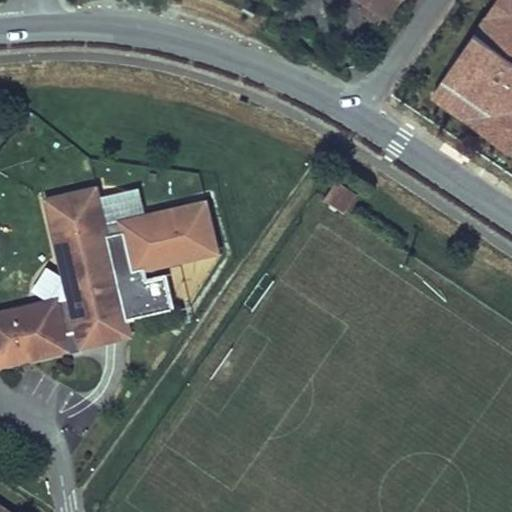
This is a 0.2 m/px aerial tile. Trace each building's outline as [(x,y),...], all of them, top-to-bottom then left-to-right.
[(381,20),(386,12),(368,0),(360,0),(357,4),(381,20)] [(368,0),(386,12),(393,0),(368,0)] [(511,0),(458,0),(392,100),(511,182),(511,0)] [(333,186),(322,202),(346,218),(357,202),(333,186)] [(101,239),(89,191),(39,203),(63,300),(0,315),(0,367),(29,361),(62,353),(59,338),(71,335),(79,333),(83,330),(87,328),(91,325),(94,320),(98,308),(99,301),(98,293),(113,289),(121,324),(169,312),(161,276),(141,281),(139,272),(211,254),(199,204),(114,224),(116,235),(101,239)] [(116,235),(114,224),(98,228),(101,239),(116,235)] [(113,289),(98,293),(99,301),(98,308),(94,320),(91,325),(87,328),(83,330),(79,333),(71,335),(75,350),(125,338),(121,324),(113,289)]
